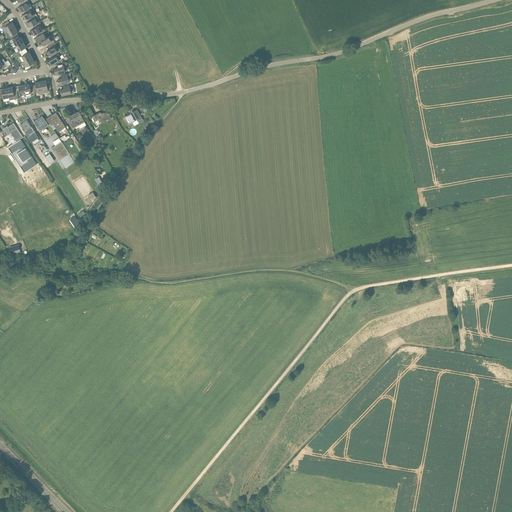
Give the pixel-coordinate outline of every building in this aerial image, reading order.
[(21,12),(26,9),(29,7),(28,4),(30,3),(27,0),(24,0),(21,2),(23,4),(19,6),(21,12)] [(29,7),(26,9),(27,12),(23,14),(26,19),(30,17),(33,15),(35,14),(31,6),(29,7)] [(30,27),(34,24),(38,22),(40,21),(35,14),(33,15),(30,17),(31,19),(27,22),(30,27)] [(10,23),(8,21),(2,24),(4,27),(2,28),(5,33),(8,31),(15,27),(12,22),(10,23)] [(38,22),(34,24),(36,27),(32,29),(34,34),(39,32),(44,29),(40,21),(38,22)] [(8,31),(5,33),(9,40),(18,35),(16,32),(18,32),(15,27),(8,31)] [(47,34),(44,29),(39,32),(40,35),(36,37),(39,42),(41,41),(41,40),(46,38),(46,37),(45,35),(47,34)] [(18,35),(9,40),(13,47),(23,42),(21,37),(19,38),(18,35)] [(49,36),(46,37),(46,38),(41,40),(41,41),(44,45),(48,43),(49,46),(55,42),(52,38),(50,39),(49,36)] [(19,51),(20,53),(26,50),(25,47),(26,47),(23,42),(13,47),(16,52),(19,51)] [(50,56),(51,55),(57,51),(56,48),(58,47),(55,42),(49,46),(51,48),(47,51),(50,56)] [(24,61),(32,57),(29,52),(28,53),(26,50),(20,53),(24,61)] [(57,51),(51,55),(53,57),(49,60),(51,65),(57,61),(58,63),(62,61),(62,60),(60,56),(59,56),(59,55),(62,53),(61,50),(57,51)] [(31,65),(30,64),(35,62),(32,57),(24,61),(22,62),(24,66),(25,67),(25,68),(26,69),(30,67),(30,66),(31,65)] [(54,68),(55,74),(65,72),(65,69),(67,68),(66,63),(57,64),(58,68),(54,68)] [(61,78),(58,79),(59,84),(69,82),(68,79),(71,79),(70,73),(61,75),(61,78)] [(41,81),(43,94),(47,93),(48,92),(47,90),(51,89),(50,82),(47,82),(46,80),(41,81)] [(33,85),(34,92),(38,91),(38,93),(39,94),(43,94),(41,81),(40,81),(35,82),(36,85),(33,85)] [(24,84),(26,97),(35,95),(34,92),(33,85),(30,86),(29,83),(24,84)] [(26,97),(24,84),(23,84),(23,85),(18,86),(19,88),(16,88),(18,99),(18,102),(21,101),(21,98),(26,97)] [(61,95),(71,93),(71,90),(73,89),(72,84),(63,86),(64,89),(60,90),(61,95)] [(0,89),(0,97),(0,99),(3,98),(4,101),(9,100),(7,87),(6,87),(6,88),(0,89)] [(7,87),(9,100),(18,99),(16,88),(13,89),(12,87),(7,88),(7,87)] [(131,113),(124,117),(129,125),(135,121),(134,120),(136,119),(137,121),(138,121),(139,122),(143,120),(137,109),(133,112),(133,113),(131,114),(131,113)] [(79,111),(75,113),(76,114),(67,119),(70,124),(71,123),(74,128),(85,122),(79,111)] [(100,112),(91,117),(94,121),(99,119),(101,123),(107,120),(108,121),(112,119),(108,111),(102,114),(102,113),(101,113),(101,112),(100,112)] [(56,113),(52,115),(62,129),(65,127),(56,113)] [(52,115),(47,118),(46,119),(53,129),(56,128),(58,131),(62,129),(52,115)] [(34,121),(40,131),(48,125),(42,116),(34,121)] [(28,138),(31,142),(38,137),(36,134),(31,127),(31,128),(26,120),(20,124),(25,131),(24,132),(28,138)] [(10,139),(13,137),(16,141),(20,139),(23,137),(13,123),(9,126),(10,126),(8,127),(7,126),(3,128),(10,139)] [(65,135),(59,138),(61,141),(62,143),(71,138),(69,135),(66,137),(65,135)] [(37,164),(21,140),(8,147),(24,172),(37,164)] [(75,162),(62,143),(61,141),(51,148),(59,161),(61,160),(66,168),(75,162)] [(105,187),(103,184),(99,177),(94,180),(97,184),(101,190),(105,187)] [(94,192),(88,194),(91,200),(96,197),(94,192)] [(71,218),(75,225),(80,223),(76,216),(71,218)] [(19,245),(9,249),(10,252),(11,252),(12,255),(21,252),(19,245)]
